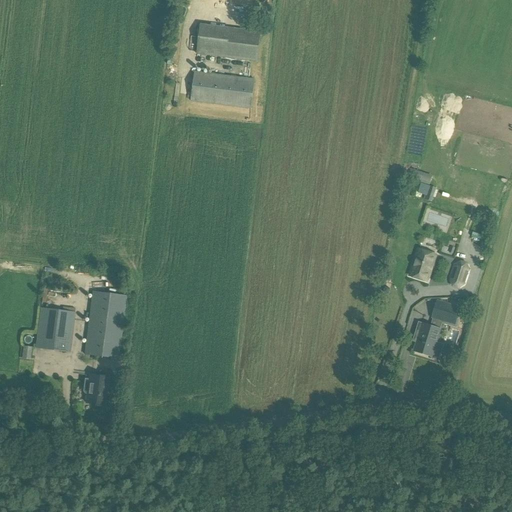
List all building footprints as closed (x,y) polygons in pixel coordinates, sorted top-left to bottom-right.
[(238,3),(237,20),(248,21),(248,3),(238,3)] [(201,25),(197,54),(257,62),(260,32),(201,25)] [(195,72),(191,101),(251,109),(254,80),(195,72)] [(420,198),(427,202),(433,189),(426,186),(420,198)] [(415,247),(406,277),(428,283),(437,253),(415,247)] [(453,263),(448,279),(450,286),(457,289),(465,284),(469,270),(466,262),(460,260),(453,263)] [(92,291),(84,355),(119,359),(127,296),(92,291)] [(435,300),(431,318),(454,324),(459,306),(435,300)] [(41,308),(36,348),(69,352),(74,313),(41,308)] [(422,324),(414,351),(432,357),(440,330),(422,324)] [(454,345),(462,347),(468,328),(460,326),(454,345)] [(23,335),(32,337),(34,329),(24,327),(23,335)] [(89,375),(85,404),(104,407),(108,378),(89,375)]
